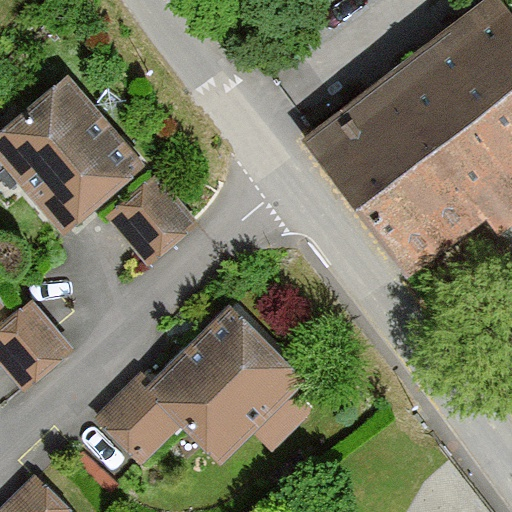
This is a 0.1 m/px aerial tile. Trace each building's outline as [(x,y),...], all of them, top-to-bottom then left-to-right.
[(511,228),(511,1),(511,0),(503,0),(313,139),(425,292),(511,228)] [(108,214),(155,174),(76,82),(0,146),(0,154),(75,242),(108,214)] [(199,225),(155,174),(108,214),(152,265),(199,225)] [(72,347),(28,296),(11,311),(0,320),(0,358),(25,387),(72,347)] [(0,320),(11,311),(0,297),(0,320)] [(183,412),(228,465),(321,386),(247,301),(155,379),(183,412)] [(155,379),(147,371),(98,412),(134,454),(183,412),(155,379)] [(76,511),(42,475),(11,503),(19,511),(76,511)]
